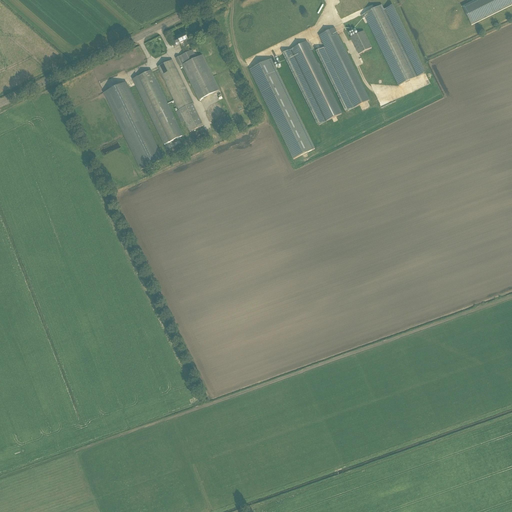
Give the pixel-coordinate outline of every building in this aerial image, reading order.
[(471,26),(511,5),(511,0),(476,0),(462,7),(471,26)] [(365,19),(398,86),(398,87),(417,78),(425,74),(426,73),(425,73),(393,6),(385,10),(385,9),(384,10),(382,6),(361,16),(363,20),(365,19)] [(324,48),(315,52),(345,113),(370,101),(335,28),(319,36),(324,48)] [(358,55),(372,48),(364,32),(350,38),(358,55)] [(188,41),(185,35),(172,41),(174,43),(173,44),(174,47),(184,43),(186,47),(190,46),(187,41),(188,41)] [(342,114),(307,42),(282,54),(317,126),(342,114)] [(182,66),(197,98),(199,101),(220,91),(214,79),(213,77),(203,56),(197,59),(193,51),(175,59),(179,67),(180,67),(182,66)] [(276,63),(274,58),(271,60),(249,70),(293,160),(315,149),(274,64),(276,63)] [(190,133),(203,126),(193,104),(194,104),(172,60),(158,68),(178,111),(179,111),(190,133)] [(151,71),(137,78),(133,80),(164,146),(183,136),(151,71)] [(104,94),(110,107),(141,171),(163,160),(126,83),(104,94)]
